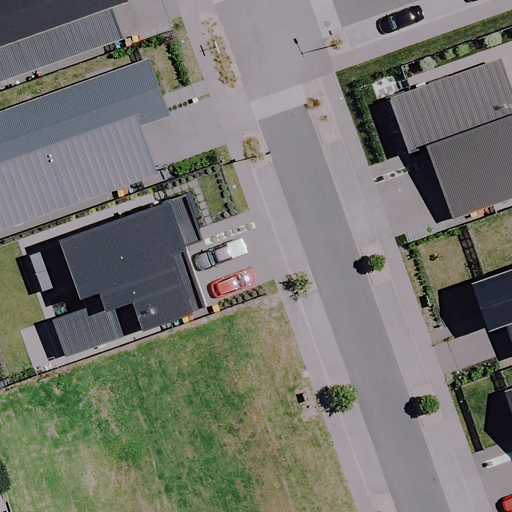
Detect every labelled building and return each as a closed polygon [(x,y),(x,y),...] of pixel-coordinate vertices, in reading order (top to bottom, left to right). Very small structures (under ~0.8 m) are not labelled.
[(117,0),(0,0),(0,83),(119,42),(109,13),(121,9),(117,0)] [(389,98),(410,155),(511,118),(511,92),(500,59),(389,98)] [(166,121),(145,62),(0,113),(0,231),(154,178),(137,131),(166,121)] [(511,199),(511,124),(427,155),(452,220),(511,199)] [(199,249),(183,204),(55,249),(79,315),(51,325),(63,361),(133,336),(134,339),(201,315),(180,256),(199,249)] [(511,277),(468,293),(484,338),(505,331),(511,350),(511,277)]
